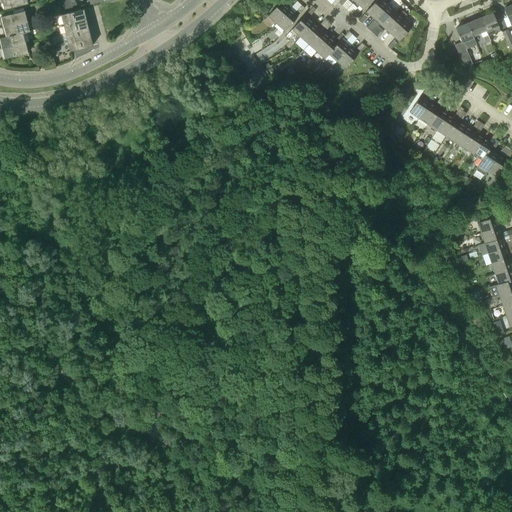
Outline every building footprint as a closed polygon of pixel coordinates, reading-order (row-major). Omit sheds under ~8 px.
[(3,10),(28,3),(27,0),(1,0),(4,9),(3,9),(3,10)] [(355,0),(354,1),(363,9),(370,0),(355,0)] [(376,0),(366,11),(374,19),(387,5),(381,0),(376,0)] [(268,16),(276,23),(289,9),(280,2),(268,16)] [(299,14),(305,8),(301,5),(296,11),(299,14)] [(374,19),(382,26),(395,12),(387,5),(374,19)] [(310,16),(316,10),(312,7),(307,13),(310,16)] [(355,17),(360,11),(357,8),(351,14),(355,17)] [(63,24),(86,18),(84,9),(61,15),(63,24)] [(289,9),(276,23),(285,31),(297,17),(289,9)] [(4,27),(27,21),(25,11),(14,14),(1,17),(4,27)] [(382,26),(391,34),(403,20),(395,12),(382,26)] [(500,31),(498,27),(492,13),(481,18),(488,36),(495,33),(500,31)] [(358,20),(362,23),(367,17),(364,14),(358,20)] [(292,29),(300,37),(313,23),(304,15),(292,29)] [(63,24),(65,33),(88,27),(86,18),(63,24)] [(320,25),(323,28),(329,21),(325,18),(320,25)] [(488,36),(481,18),(468,23),(473,37),(480,34),(482,38),(483,37),(486,44),(491,41),(488,36)] [(403,20),(391,34),(399,41),(411,27),(403,20)] [(4,27),(6,37),(27,31),(30,31),(27,21),(4,27)] [(329,21),(323,28),(326,30),(332,24),(329,21)] [(300,37),(308,44),(321,30),(313,23),(300,37)] [(473,37),(468,23),(455,29),(461,42),(454,45),(463,62),(470,59),(466,49),(476,45),(473,37)] [(371,32),(374,35),(380,29),(377,26),(371,32)] [(68,42),(91,36),(88,27),(65,33),(68,42)] [(380,29),(374,35),(378,38),(383,31),(380,29)] [(509,50),(511,48),(511,39),(508,29),(502,32),(509,50)] [(308,44),(316,51),(329,37),(321,30),(308,44)] [(0,41),(2,49),(23,43),(30,41),(27,31),(6,37),(0,38),(0,41)] [(344,36),(345,36),(343,38),(346,40),(352,34),(349,31),(344,36)] [(345,36),(344,36),(341,33),(336,39),(339,42),(341,40),(343,38),(345,36)] [(91,36),(68,42),(70,51),(93,45),(91,36)] [(324,59),(328,54),(337,44),(336,44),(329,37),(316,51),(324,59)] [(339,42),(336,44),(337,44),(328,54),(329,55),(336,61),(349,47),(341,40),(339,42)] [(393,40),(387,46),(391,49),(396,43),(393,40)] [(23,43),(2,49),(5,59),(25,53),(23,43)] [(365,46),(362,43),(356,49),(359,52),(365,46)] [(345,69),(351,62),(357,55),(349,47),(336,61),(345,69)] [(258,56),(259,59),(262,64),(267,61),(264,56),(263,56),(262,54),(258,56)] [(304,66),(298,60),(292,65),(297,71),(304,66)] [(268,70),(271,75),(277,71),(274,66),(268,70)] [(258,69),(244,77),(251,90),(265,81),(258,69)] [(425,96),(430,89),(426,87),(422,94),(425,96)] [(409,112),(419,119),(429,103),(420,96),(409,112)] [(440,106),(441,104),(444,99),(441,96),(436,103),(440,106)] [(445,97),(444,99),(441,104),(445,107),(449,100),(445,97)] [(419,119),(428,125),(438,109),(429,103),(419,119)] [(455,114),(459,116),(463,111),(464,109),(460,107),(455,114)] [(428,125),(437,130),(447,115),(438,109),(428,125)] [(463,111),(459,116),(458,118),(462,120),(466,113),(463,111)] [(437,130),(446,136),(456,120),(447,115),(437,130)] [(446,136),(455,142),(465,126),(456,120),(446,136)] [(472,127),(476,130),(481,123),(477,120),(472,127)] [(481,123),(476,130),(480,132),(484,125),(481,123)] [(455,142),(464,148),(474,132),(465,126),(455,142)] [(464,148),(473,154),(483,138),(474,132),(464,148)] [(494,142),(496,140),(499,135),(495,132),(490,139),(494,142)] [(489,149),(491,147),(493,145),(492,144),(483,138),(473,154),(481,160),(482,160),(489,149)] [(442,145),(439,153),(446,156),(449,148),(442,145)] [(484,174),(485,175),(488,171),(498,155),(489,149),(482,160),(481,160),(475,169),(476,169),(476,170),(483,175),(484,174)] [(498,155),(488,171),(497,177),(507,161),(498,155)] [(481,234),(499,228),(495,216),(477,222),(481,234)] [(484,243),(484,244),(502,237),(499,228),(481,234),(484,243)] [(482,256),(487,254),(505,248),(502,237),(484,244),(484,243),(478,245),(482,256)] [(487,254),(491,264),(509,258),(505,248),(487,254)] [(494,274),(511,268),(511,266),(509,258),(491,264),(494,274)] [(498,284),(511,279),(511,268),(494,274),(498,284)] [(495,285),(498,295),(511,290),(511,279),(498,284),(495,285)] [(502,306),(511,302),(511,290),(498,295),(502,306)] [(505,316),(511,313),(511,302),(502,306),(505,316)] [(511,344),(509,336),(502,339),(506,348),(511,345),(511,344)]
